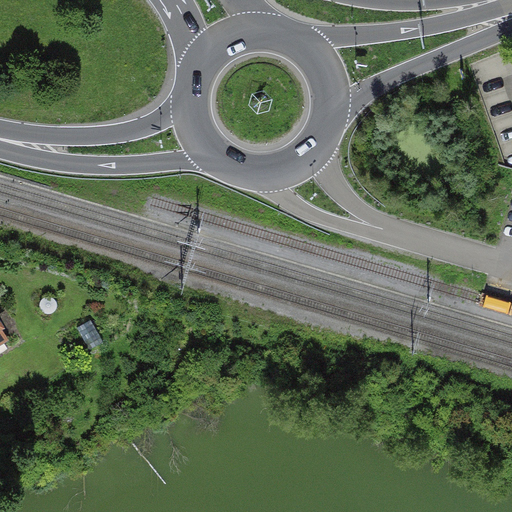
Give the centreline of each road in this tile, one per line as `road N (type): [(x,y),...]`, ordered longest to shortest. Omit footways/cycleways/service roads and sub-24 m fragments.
road 1 (primary): [(1,139),(52,160),(103,166),(175,165),(212,154)]
road 2 (primary): [(511,1),(306,47)]
road 3 (primary): [(193,102),(115,135),(1,139)]
road 4 (primary): [(333,111),(511,26)]
road 5 (primary): [(212,154),(254,173),(290,168),(317,148),(333,111)]
